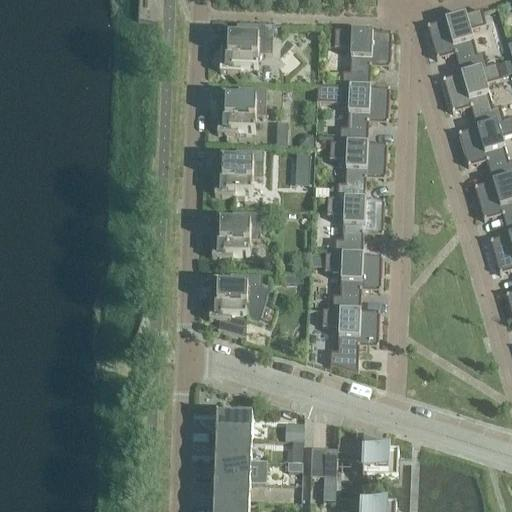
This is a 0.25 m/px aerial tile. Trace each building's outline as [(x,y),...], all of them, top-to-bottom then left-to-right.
[(455,58),(461,79),(462,79),(488,71),(484,57),(478,59),(470,35),(486,30),(482,14),(427,30),(437,63),(455,58)] [(272,60),(273,31),(237,29),(237,43),(229,43),(228,54),(221,54),(220,76),(241,77),(241,74),(258,74),(259,59),(272,60)] [(343,77),(343,91),(342,92),(371,93),(372,71),(391,72),(392,37),(335,35),(335,52),(351,52),(350,78),(343,77)] [(471,112),(477,132),(477,133),(504,125),(504,124),(500,111),(493,113),(486,89),(502,84),(498,68),(488,71),(462,79),(461,79),(443,84),(453,117),(471,112)] [(341,133),(340,147),(340,148),(368,149),(368,148),(369,127),(388,128),(390,93),(371,93),(342,92),(343,91),(318,90),(317,107),(349,108),(348,134),(341,133)] [(238,93),(238,105),(226,104),(226,116),(218,116),(217,138),(238,139),(238,136),(255,136),(256,121),(266,121),(267,94),(238,93)] [(487,166),(493,186),(493,187),(511,181),(511,165),(509,167),(502,142),(511,139),(511,122),(504,124),(504,125),(477,133),(477,132),(459,138),(468,171),(487,166)] [(329,194),(328,203),(338,203),(338,204),(366,205),(366,204),(367,183),(386,184),(387,149),(368,148),(368,149),(340,148),(340,147),(331,147),(330,163),(347,164),(346,190),(334,189),(329,194)] [(236,155),(235,167),(223,167),(223,178),(216,178),(215,200),(236,201),(236,198),(253,198),(253,183),(263,183),(264,156),(236,155)] [(502,219),(508,240),(509,240),(511,239),(511,181),(493,187),(493,186),(474,191),(484,225),(502,219)] [(336,245),(335,259),(335,260),(363,261),(363,260),(364,239),(383,240),(385,205),(366,204),(366,205),(338,204),(338,203),(328,203),(327,219),(344,220),(343,246),(336,245)] [(233,217),(232,229),(221,229),(220,240),(213,240),(212,262),(233,263),(233,260),(250,260),(251,245),(260,245),(261,218),(233,217)] [(511,274),(511,239),(509,240),(508,240),(490,245),(500,278),(511,274)] [(333,301),(333,315),(333,316),(361,317),(361,316),(362,295),(381,296),(383,261),(363,260),(363,261),(335,260),(335,259),(320,259),(319,272),(325,272),(325,275),(342,276),(341,302),(333,301)] [(209,324),(222,325),(221,336),(218,335),(218,336),(247,345),(247,343),(244,342),(245,322),(247,322),(248,307),(262,308),(263,281),(230,279),(230,291),(218,291),(218,302),(210,302),(209,324)] [(333,316),(333,315),(323,315),(323,331),(339,332),(338,357),(331,357),(330,370),(358,379),(359,351),(379,352),(380,317),(361,316),(361,317),(333,316)] [(217,421),(216,443),(252,445),(253,423),(217,421)] [(357,437),(355,473),(363,473),(363,484),(398,485),(399,466),(396,466),(397,458),(385,457),(386,446),(387,447),(388,445),(356,435),(355,437),(357,437)] [(216,443),(216,465),(251,466),(252,445),(216,443)] [(311,482),(323,482),(325,454),(312,454),(311,482)] [(325,454),(323,482),(322,508),(334,509),(335,483),(337,483),(338,455),(325,454)] [(216,465),(215,487),(250,488),(251,466),(216,465)] [(215,487),(214,508),(250,509),(250,488),(215,487)]
